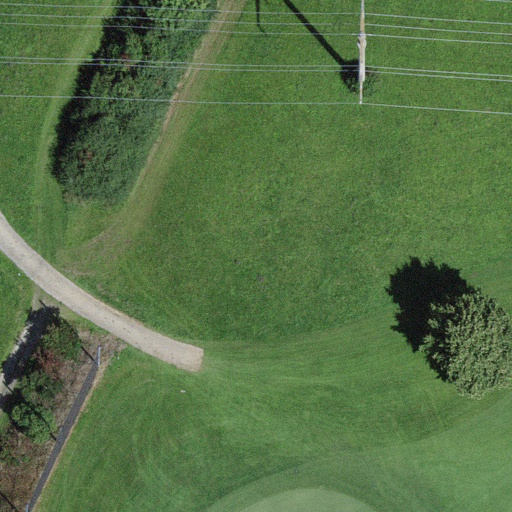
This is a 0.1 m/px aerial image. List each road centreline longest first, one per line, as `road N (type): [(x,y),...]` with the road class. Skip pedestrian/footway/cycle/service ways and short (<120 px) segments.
road 1 (track): [(198,364),(101,316),(0,231)]
road 2 (track): [(0,398),(55,284)]
